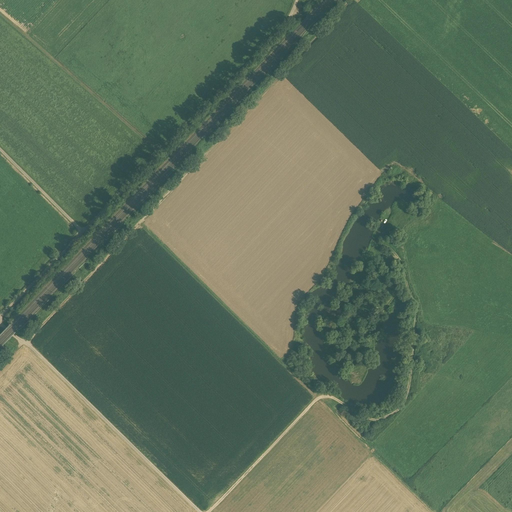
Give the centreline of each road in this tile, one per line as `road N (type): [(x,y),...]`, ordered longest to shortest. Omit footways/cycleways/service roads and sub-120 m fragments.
road 1 (track): [(358,0),(29,346)]
road 2 (track): [(0,322),(282,26),(297,0)]
road 3 (track): [(215,511),(320,402),(336,400),(379,422),(403,412),(420,308),(401,262),(371,256)]
road 4 (track): [(142,226),(435,511)]
road 5 (track): [(198,511),(29,346),(0,329)]
road 6 (track): [(158,154),(0,15)]
road 7 (track): [(0,150),(86,235)]
